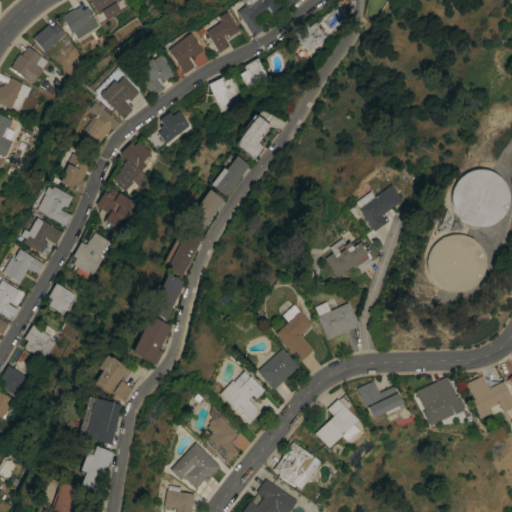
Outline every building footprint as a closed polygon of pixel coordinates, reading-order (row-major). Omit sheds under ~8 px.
[(119,0),(114,3),(119,11),(105,19),(100,12),(97,14),(88,0),(119,0)] [(233,11),(242,4),(239,0),(272,0),(274,2),(275,1),(282,11),(267,21),(261,13),(254,18),(261,28),(251,36),(233,11)] [(72,8),(73,9),(78,6),(81,10),(86,6),(98,25),(77,38),(73,31),(70,33),(60,16),(72,8)] [(318,20),(328,32),(344,17),(334,6),(318,20)] [(203,31),(218,21),(215,17),(224,11),(237,29),(227,36),(225,33),(223,34),(222,33),(220,35),(227,45),(217,52),(203,31)] [(306,51),(291,33),(304,23),(307,26),(313,22),(324,36),(306,51)] [(43,51),(31,37),(46,24),(49,27),(55,23),(64,33),(43,51)] [(164,49),(187,32),(200,49),(190,57),(189,55),(186,57),(192,65),(182,73),(164,49)] [(30,83),(9,67),(12,62),(12,61),(16,55),(17,55),(18,53),(20,54),(26,46),(46,60),(30,83)] [(170,72),(169,73),(170,74),(164,79),(163,78),(159,81),(156,78),(154,79),(161,88),(151,96),(134,72),(137,70),(135,67),(148,57),(149,60),(156,54),(170,72)] [(255,57),(271,83),(257,91),(254,85),(247,89),(238,73),(244,69),(242,65),(255,57)] [(0,103),(0,84),(1,85),(3,81),(6,83),(9,76),(21,82),(21,83),(30,87),(25,97),(17,93),(9,108),(0,103)] [(111,80),(114,82),(120,76),(136,92),(128,100),(125,98),(124,100),(122,98),(121,100),(130,109),(121,118),(96,94),(111,80)] [(241,99),(236,101),(237,102),(221,111),(206,84),(221,76),(223,80),(229,77),(241,99)] [(117,122),(111,130),(108,127),(96,142),(80,129),(91,115),(93,117),(95,115),(91,112),(90,112),(87,110),(88,109),(86,107),(91,100),(117,122)] [(170,138),(168,135),(164,138),(161,133),(165,130),(161,125),(162,124),(158,119),(168,111),(171,115),(178,109),(189,124),(170,138)] [(254,114),(268,125),(256,142),(261,146),(253,158),(233,143),(254,114)] [(0,116),(11,121),(8,128),(13,130),(9,140),(10,141),(3,157),(0,155),(0,116)] [(150,153),(142,161),(146,164),(131,180),(132,182),(124,191),(111,178),(119,170),(117,169),(122,164),(121,163),(124,160),(118,153),(129,141),(132,145),(137,140),(150,153)] [(88,160),(80,179),(83,180),(78,191),(56,182),(68,152),(88,160)] [(223,195),(208,183),(221,167),(223,169),(234,155),(247,164),(223,195)] [(493,215),(490,219),(486,222),(481,224),(476,226),(471,226),(466,226),(461,225),(456,223),(452,220),(448,216),(445,212),(443,208),(442,203),(441,198),(441,193),(443,188),(445,183),(447,179),(451,175),(455,172),(460,170),(465,168),(470,168),(475,168),(480,169),(484,171),(489,174),(492,178),(495,182),(498,186),(499,191),(500,196),(499,201),(498,206),(496,211),(493,215)] [(355,208),(355,207),(351,201),(367,189),(372,195),(387,184),(398,199),(378,214),(384,221),(371,230),(355,208)] [(42,193),(41,192),(44,186),(49,188),(50,185),(70,196),(64,207),(61,205),(61,207),(59,206),(58,208),(69,214),(63,225),(41,214),(41,213),(34,209),(42,193)] [(102,191),(106,193),(110,187),(133,201),(117,227),(103,220),(108,213),(94,205),(102,191)] [(197,233),(182,222),(189,212),(184,209),(190,201),(195,204),(206,188),(221,199),(197,233)] [(27,213),(28,213),(27,214),(30,216),(32,213),(36,215),(34,217),(38,219),(60,231),(54,242),(43,236),(42,238),(43,239),(42,241),(45,242),(39,253),(20,242),(22,237),(17,234),(20,229),(18,228),(27,213)] [(179,275),(163,267),(167,259),(163,257),(169,244),(174,246),(183,229),(199,238),(179,275)] [(71,263),(75,257),(71,255),(79,241),(85,244),(93,231),(108,241),(100,255),(103,257),(92,276),(71,263)] [(471,281),(467,285),(463,288),(458,290),(454,291),(448,292),(443,292),(438,290),(434,288),(429,285),(426,282),(423,278),(421,273),(419,268),(419,263),(419,258),(420,253),(422,248),(425,244),(429,240),(433,237),(437,235),(442,234),(447,233),(453,233),(457,235),(462,237),(466,240),(470,243),(473,247),(475,252),(477,257),(477,262),(477,267),(476,272),(474,277),(471,281)] [(322,257),(330,252),(326,246),(339,237),(343,243),(345,241),(349,246),(356,241),(364,252),(364,253),(365,254),(366,254),(372,261),(359,270),(355,265),(353,266),(352,265),(336,276),(322,257)] [(0,269),(8,256),(11,257),(16,248),(42,263),(35,274),(25,268),(17,282),(0,271),(0,269)] [(164,318),(147,310),(151,301),(147,298),(152,287),(154,288),(156,284),(159,285),(165,273),(182,281),(164,318)] [(0,313),(0,280),(17,290),(11,300),(8,299),(6,303),(15,308),(8,318),(0,313)] [(74,294),(62,314),(47,304),(50,298),(46,296),(54,282),(74,294)] [(326,339),(315,316),(317,315),(313,306),(324,301),(328,310),(347,301),(357,325),(326,339)] [(311,349),(297,361),(272,333),(285,321),(279,314),(291,303),(297,310),(298,310),(310,324),(298,334),(311,349)] [(37,321),(53,330),(58,323),(42,314),(37,321)] [(147,314),(169,326),(165,335),(163,334),(156,349),(161,351),(154,364),(129,352),(147,314)] [(31,324),(50,336),(49,338),(54,342),(44,359),(22,346),(26,340),(22,338),(31,324)] [(253,370),(279,347),(296,366),(270,389),(253,370)] [(103,354),(105,355),(109,349),(119,356),(116,361),(129,369),(121,381),(130,388),(122,400),(112,394),(110,397),(90,383),(99,369),(95,366),(103,354)] [(27,376),(15,396),(0,387),(0,383),(2,380),(0,378),(0,373),(6,363),(27,376)] [(227,405),(226,406),(219,399),(220,398),(215,393),(228,379),(229,381),(240,370),(246,376),(247,375),(262,389),(253,398),(249,394),(245,398),(258,411),(246,423),(227,405)] [(511,394),(510,392),(511,391),(508,387),(509,386),(503,379),(511,370),(511,394)] [(463,383),(479,375),(486,387),(500,380),(511,404),(498,411),(494,403),(486,407),(488,411),(476,417),(468,400),(471,399),(463,383)] [(426,425),(419,411),(421,410),(413,391),(443,376),(451,390),(449,391),(452,396),(454,395),(460,406),(458,407),(459,409),(450,413),(426,425)] [(394,405),(396,408),(383,414),(381,411),(369,417),(365,407),(364,407),(354,388),(371,380),(377,392),(391,385),(399,402),(394,405)] [(0,391),(12,398),(2,415),(9,419),(5,426),(0,422),(0,420),(1,419),(0,418),(0,391)] [(82,437),(92,397),(119,404),(109,444),(82,437)] [(355,419),(350,423),(355,429),(344,441),(338,435),(325,447),(311,433),(330,415),(324,408),(335,398),(355,419)] [(201,439),(209,431),(204,426),(206,423),(205,422),(209,418),(206,415),(213,407),(220,414),(218,416),(236,434),(229,442),(237,450),(225,462),(201,439)] [(192,441),(218,466),(203,481),(201,479),(193,488),(180,476),(177,479),(166,469),(192,441)] [(291,441),(317,460),(296,490),(276,475),(277,474),(270,469),(291,441)] [(96,490),(78,483),(83,472),(77,469),(84,452),(89,454),(93,445),(111,451),(96,490)] [(294,499),(284,511),(241,511),(240,511),(247,500),(255,505),(261,496),(254,491),(263,478),(294,499)] [(79,488),(71,511),(50,511),(61,482),(79,488)] [(188,511),(172,511),(173,507),(160,505),(163,489),(164,489),(165,484),(177,486),(176,491),(191,493),(188,511)]
